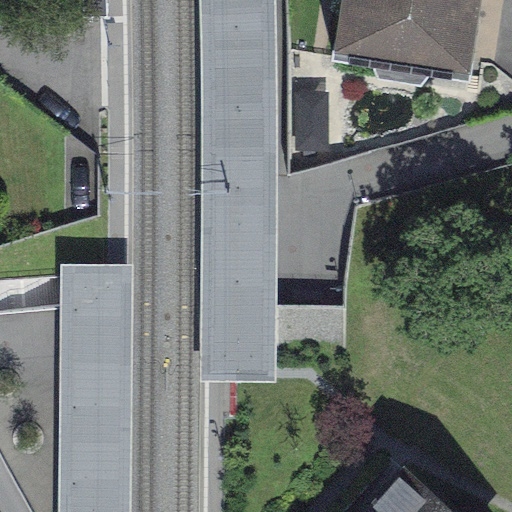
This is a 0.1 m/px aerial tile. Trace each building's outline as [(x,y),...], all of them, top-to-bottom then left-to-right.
[(80,0),(81,13),(103,15),(103,0),(80,0)] [(488,0),(352,0),(345,60),(479,77),(488,0)] [(328,140),(336,84),(296,79),(288,135),(328,140)] [(342,353),(343,307),(278,306),(277,352),(342,353)] [(467,511),(399,454),(349,511),(467,511)]
